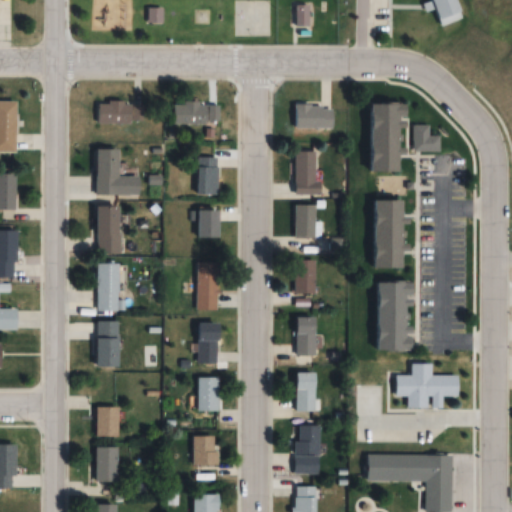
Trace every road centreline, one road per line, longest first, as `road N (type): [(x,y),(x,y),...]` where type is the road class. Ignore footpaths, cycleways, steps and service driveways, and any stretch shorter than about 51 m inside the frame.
road 1 (residential): [(51,67),(49,511)]
road 2 (residential): [(257,67),(257,511)]
road 3 (residential): [(491,511),(493,199),(489,158),(467,108)]
road 4 (tertiary): [(51,67),(257,67)]
